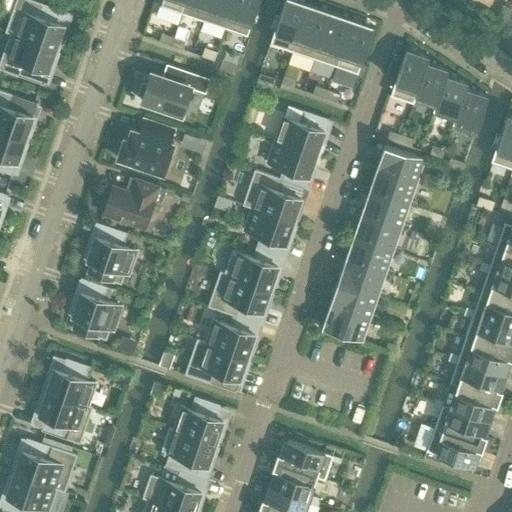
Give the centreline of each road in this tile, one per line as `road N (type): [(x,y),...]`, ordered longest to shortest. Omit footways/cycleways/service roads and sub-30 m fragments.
road 1 (residential): [(224,511),(396,4)]
road 2 (residential): [(0,377),(127,0)]
road 3 (residential): [(511,73),(396,4)]
